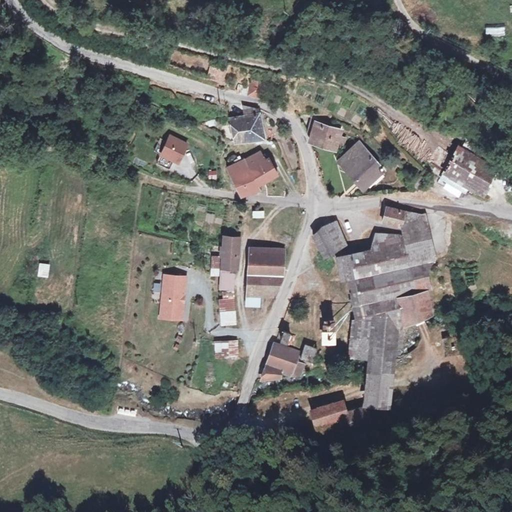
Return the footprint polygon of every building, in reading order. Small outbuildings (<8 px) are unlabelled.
[(226,71),(212,67),(209,78),(224,82),(226,71)] [(241,86),(238,95),(261,101),(265,88),(254,84),(252,90),(241,86)] [(326,101),(324,108),(334,111),(336,103),(326,101)] [(243,120),(246,120),(262,119),(262,111),(258,110),(245,110),(245,114),(242,113),(243,120)] [(349,132),(323,118),(321,124),(347,138),(349,132)] [(262,119),(246,120),(251,143),(264,142),(262,119)] [(251,143),(246,120),(243,120),(232,120),(237,146),(251,143)] [(321,124),(311,142),(336,154),(338,155),(347,138),(321,124)] [(184,143),(167,135),(158,155),(175,163),(184,143)] [(483,196),(500,165),(463,143),(458,152),(453,160),(443,175),(483,196)] [(383,177),(361,148),(341,163),(364,191),(383,177)] [(274,161),(265,156),(263,156),(259,158),(263,165),(272,162),(274,161)] [(259,158),(250,162),(261,187),(280,179),(272,162),(263,165),(259,158)] [(261,187),(250,162),(227,171),(239,197),(261,187)] [(410,186),(412,198),(422,196),(421,184),(410,186)] [(382,223),(402,229),(406,220),(410,221),(412,216),(408,215),(388,208),(382,223)] [(352,280),(355,320),(349,357),(367,359),(363,405),(389,409),(397,347),(402,346),(403,328),(434,316),(427,287),(431,287),(427,269),(433,260),(428,244),(426,235),(420,215),(412,216),(410,221),(406,220),(402,229),(403,236),(384,236),(384,241),(378,242),(378,248),(353,255),(357,257),(360,276),(360,278),(352,280)] [(336,221),(312,233),(328,256),(349,246),(336,221)] [(231,241),(221,240),(221,245),(221,251),(231,252),(231,241)] [(249,248),(248,277),(284,278),(284,249),(249,248)] [(231,252),(221,251),(221,258),(214,258),(213,271),(233,271),(233,276),(238,276),(238,271),(240,271),(240,252),(231,252)] [(341,258),(344,275),(349,281),(352,280),(360,278),(360,276),(357,257),(353,255),(341,258)] [(49,264),(39,264),(38,276),(48,277),(49,264)] [(183,278),(162,276),(158,318),(180,320),(183,278)] [(247,297),(261,298),(276,299),(284,278),(248,277),(247,297)] [(247,297),(247,307),(261,308),(261,298),(247,297)] [(222,313),(234,312),(233,300),(221,301),(222,313)] [(331,321),(321,321),(321,332),(331,332),(331,321)] [(322,332),(322,345),(336,345),(336,332),(322,332)] [(237,341),(214,343),(215,359),(239,357),(237,341)] [(276,346),(268,368),(274,370),(283,349),(276,346)] [(318,351),(307,347),(302,361),(313,365),(318,351)] [(274,370),(268,368),(260,385),(281,380),(283,373),(293,376),(294,374),(297,375),(296,378),(301,379),(304,367),(296,364),(300,355),(283,349),(274,370)] [(398,393),(413,391),(413,381),(398,381),(398,393)] [(350,421),(343,399),(310,409),(317,431),(350,421)] [(362,406),(359,418),(366,419),(369,408),(362,406)]
